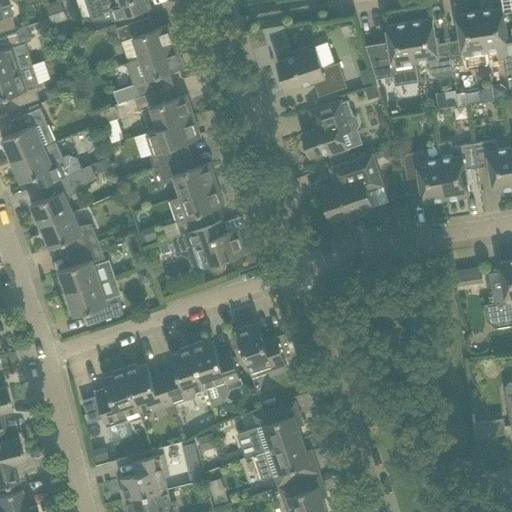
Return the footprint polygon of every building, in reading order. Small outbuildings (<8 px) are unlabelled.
[(144,0),(99,0),(103,11),(110,8),(114,20),(148,9),(144,0)] [(0,32),(16,27),(9,5),(1,7),(0,5),(0,32)] [(511,24),(511,25),(509,22),(505,22),(503,7),(479,11),(486,50),(499,48),(500,59),(509,57),(511,75),(511,24)] [(486,50),(479,11),(456,14),(460,39),(448,41),(452,66),(475,63),(473,53),(486,50)] [(150,30),(146,16),(116,27),(120,41),(122,40),(128,62),(140,58),(176,46),(169,24),(150,30)] [(452,66),(448,41),(436,43),(432,18),(409,22),(416,62),(428,60),(430,74),(437,79),(454,76),(452,66)] [(389,41),(365,45),(375,79),(393,76),(395,85),(419,81),(416,62),(409,22),(386,25),(389,41)] [(0,75),(20,68),(13,46),(20,44),(31,40),(30,38),(27,28),(16,32),(0,37),(0,75)] [(347,86),(339,62),(321,68),(313,44),(293,52),(294,56),(277,62),(287,90),(313,81),(318,96),(347,86)] [(128,62),(125,63),(132,84),(135,83),(136,85),(139,96),(164,88),(169,86),(165,73),(183,67),(176,46),(140,58),(128,62)] [(33,64),(20,68),(0,75),(0,99),(9,96),(13,107),(39,99),(35,88),(40,86),(33,64)] [(164,88),(139,96),(134,98),(138,110),(151,106),(158,128),(193,115),(186,94),(168,100),(164,88)] [(343,134),(359,129),(361,124),(358,116),(354,114),(349,100),(342,103),(341,100),(310,110),(316,129),(301,133),(309,156),(327,150),(329,155),(348,148),(343,134)] [(114,106),(93,113),(97,125),(118,118),(114,106)] [(44,146),(55,141),(40,107),(16,118),(21,130),(1,138),(11,160),(44,146)] [(201,137),(193,115),(158,128),(147,131),(154,153),(150,154),(154,167),(158,166),(187,156),(182,143),(201,137)] [(511,187),(511,158),(510,147),(497,149),(496,139),(473,142),(477,167),(489,165),(493,191),(511,187)] [(451,140),(438,142),(440,158),(446,198),(469,194),(467,179),(474,178),(473,168),(477,167),(473,142),(452,146),(451,140)] [(55,141),(44,146),(11,160),(21,182),(41,173),(46,184),(69,174),(80,170),(75,159),(66,155),(62,157),(55,141)] [(446,198),(440,158),(427,160),(425,150),(403,154),(407,179),(419,177),(423,202),(446,198)] [(367,191),(383,185),(372,152),(330,167),(335,182),(320,187),(326,205),(322,206),(326,218),(330,217),(331,220),(373,206),(367,191)] [(191,168),(187,156),(158,166),(162,179),(175,175),(181,196),(217,184),(210,162),(191,168)] [(72,212),(67,199),(95,176),(91,165),(80,170),(69,174),(46,184),(50,195),(30,204),(40,226),(72,212)] [(224,205),(217,184),(181,196),(189,217),(224,205)] [(78,224),(72,212),(40,226),(50,248),(70,239),(75,251),(99,242),(98,242),(90,224),(78,224)] [(224,260),(247,253),(238,228),(226,233),(221,220),(170,238),(175,251),(197,243),(205,267),(209,266),(210,270),(213,272),(218,273),(222,272),(225,268),(226,264),(224,260)] [(106,261),(99,242),(75,251),(79,263),(58,271),(66,293),(100,281),(95,269),(106,261)] [(511,259),(499,262),(503,287),(491,289),(493,303),(483,304),(486,320),(495,328),(511,325),(511,324),(511,259)] [(123,313),(117,294),(104,295),(100,281),(66,293),(74,316),(87,311),(91,324),(123,313)] [(258,322),(236,330),(252,377),(286,365),(276,334),(274,335),(275,339),(265,342),(258,322)] [(227,385),(241,381),(230,350),(228,350),(230,354),(219,358),(213,341),(203,344),(202,341),(190,345),(205,387),(210,402),(223,397),(228,389),(227,385)] [(205,387),(190,345),(179,349),(180,352),(170,355),(176,373),(163,377),(173,404),(194,396),(193,392),(205,387)] [(173,404),(163,377),(152,381),(146,363),(137,367),(136,364),(123,368),(138,410),(150,406),(152,411),(166,406),(169,415),(176,413),(173,404)] [(96,396),(82,400),(90,422),(103,417),(106,427),(125,420),(128,419),(139,415),(138,410),(123,368),(113,372),(114,375),(104,378),(107,386),(108,389),(96,393),(97,395),(96,396)] [(12,410),(6,386),(0,387),(0,432),(6,431),(1,412),(12,410)] [(257,426),(248,429),(256,454),(302,439),(298,426),(303,425),(295,401),(276,407),(254,415),(257,426)] [(476,425),(478,438),(491,436),(489,423),(476,425)] [(14,464),(25,461),(19,438),(0,442),(0,487),(19,482),(14,464)] [(319,472),(311,449),(306,450),(302,439),(253,455),(261,479),(274,474),(278,486),(319,472)] [(195,442),(182,445),(186,464),(199,460),(195,442)] [(168,475),(162,453),(132,461),(132,463),(136,462),(139,473),(121,477),(124,488),(121,488),(124,500),(167,489),(164,477),(168,475)] [(327,496),(319,472),(278,486),(286,511),(322,511),(327,510),(322,498),(327,496)] [(170,502),(167,489),(124,500),(127,511),(130,511),(129,511),(177,511),(175,501),(170,502)] [(26,508),(21,490),(0,495),(0,511),(37,511),(36,506),(26,508)]
